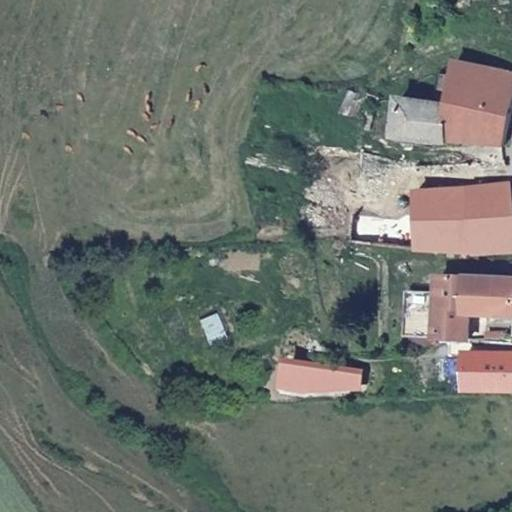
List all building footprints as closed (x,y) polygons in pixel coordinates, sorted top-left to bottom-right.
[(504,145),(511,102),(511,71),(452,64),(448,104),(400,99),(396,138),(422,145),(504,145)] [(377,218),(380,151),(356,150),(351,216),(377,218)] [(511,210),(500,159),(412,165),(412,254),(505,256),(511,255),(511,210)] [(375,251),(377,218),(351,216),(348,248),(375,251)] [(466,312),(511,313),(511,275),(437,275),(436,291),(434,335),(466,335),(466,312)] [(434,335),(436,291),(404,289),(402,334),(434,335)] [(219,341),(215,318),(199,320),(204,344),(219,341)] [(434,335),(402,334),(402,347),(434,346),(434,335)] [(511,392),(511,379),(511,352),(463,353),(463,393),(511,392)]
